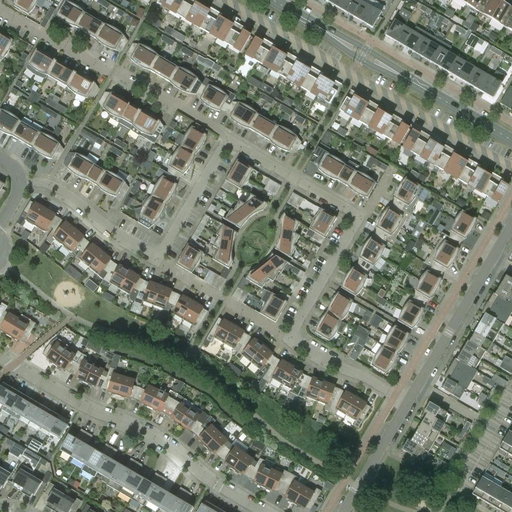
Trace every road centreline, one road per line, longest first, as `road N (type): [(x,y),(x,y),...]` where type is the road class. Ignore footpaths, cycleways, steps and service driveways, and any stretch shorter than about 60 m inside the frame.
road 1 (residential): [(511,173),(221,0)]
road 2 (residential): [(268,511),(217,484),(155,432),(0,356)]
road 3 (tertiary): [(511,141),(270,0)]
road 4 (residential): [(229,139),(0,10)]
road 5 (residential): [(158,260),(65,196),(21,178)]
road 6 (residential): [(291,340),(158,260)]
road 7 (residential): [(362,216),(229,139)]
road 8 (residential): [(418,386),(494,260)]
road 9 (residential): [(291,340),(362,216)]
road 10 (residential): [(158,260),(229,139)]
road 11 (residential): [(409,403),(291,340)]
road 12 (residential): [(343,511),(409,403)]
